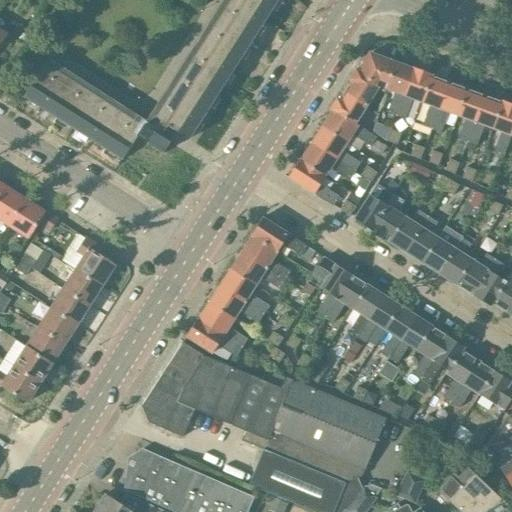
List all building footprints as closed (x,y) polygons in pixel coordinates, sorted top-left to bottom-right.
[(277,0),(229,0),(156,118),(190,140),(277,0)] [(14,38),(0,29),(0,45),(6,49),(14,38)] [(28,37),(22,33),(17,42),(22,45),(28,37)] [(371,53),(367,55),(357,71),(376,82),(374,85),(378,87),(376,89),(386,95),(388,90),(386,90),(396,62),(371,53)] [(46,62),(23,97),(123,160),(138,137),(164,154),(171,142),(46,62)] [(385,113),(395,116),(413,68),(396,62),(386,90),(393,92),(385,113)] [(413,67),(413,68),(395,116),(404,119),(411,99),(422,103),(432,76),(433,74),(413,67)] [(376,82),(357,71),(356,69),(349,80),(350,81),(345,91),(366,104),(376,89),(378,87),(374,85),(376,82)] [(449,82),(432,76),(422,103),(428,106),(421,126),(432,130),(449,82)] [(467,89),(449,82),(432,130),(440,133),(448,113),(457,116),(467,89)] [(456,139),(467,143),(485,95),(467,89),(457,116),(464,119),(456,139)] [(354,124),(366,104),(345,91),(338,100),(337,99),(330,110),(331,111),(353,124),(354,124)] [(502,101),(485,95),(467,143),(475,146),(483,126),(491,129),(502,101)] [(503,156),(510,136),(511,130),(511,103),(502,100),(502,101),(491,129),(499,132),(492,152),(503,156)] [(331,111),(321,127),(346,143),(351,135),(370,147),(376,138),(354,124),(353,124),(331,111)] [(376,122),(373,131),(386,141),(391,129),(391,128),(376,122)] [(321,127),(311,144),(354,172),(360,163),(341,151),(346,143),(321,127)] [(391,129),(386,141),(396,144),(400,132),(391,129)] [(381,155),(386,146),(377,140),(371,149),(381,155)] [(411,155),(420,159),(425,147),(415,143),(411,155)] [(311,144),(301,159),(326,176),(330,169),(348,181),(354,172),(311,144)] [(433,150),(428,162),(438,165),(442,154),(433,150)] [(460,162),(449,158),(444,170),(454,175),(460,162)] [(326,176),(301,159),(299,159),(287,177),(333,206),(339,197),(320,185),(326,176)] [(431,170),(412,162),(408,171),(426,179),(431,170)] [(376,172),(367,166),(361,175),(371,181),(376,172)] [(467,167),(462,178),(471,182),(476,171),(467,167)] [(486,171),(481,183),(491,186),(492,183),(495,174),(486,171)] [(441,174),(435,185),(444,190),(450,179),(441,174)] [(356,185),(365,191),(371,181),(361,176),(356,185)] [(450,179),(444,190),(453,195),(459,184),(450,179)] [(0,196),(0,219),(10,226),(27,199),(6,186),(0,196)] [(381,202),(370,195),(354,219),(372,230),(395,195),(384,188),(381,194),(383,199),(381,202)] [(470,204),(480,208),(486,195),(476,191),(470,204)] [(395,195),(372,230),(389,241),(404,216),(394,210),(395,207),(401,207),(405,201),(395,195)] [(46,211),(27,199),(10,226),(29,237),(46,211)] [(489,211),(499,215),(503,204),(494,200),(489,211)] [(349,216),(355,208),(345,203),(340,211),(349,216)] [(404,216),(389,241),(405,252),(429,217),(418,210),(415,215),(417,220),(415,223),(404,216)] [(50,215),(42,227),(50,232),(57,220),(50,215)] [(262,217),(251,235),(252,236),(278,252),(283,243),(302,255),(309,260),(315,251),(308,246),(262,217)] [(429,217),(405,252),(422,263),(438,238),(427,231),(429,228),(435,228),(438,223),(429,217)] [(438,238),(422,263),(439,273),(462,238),(463,237),(446,226),(438,238)] [(252,236),(242,252),(286,280),(291,271),(273,259),(278,252),(252,236)] [(71,247),(63,260),(75,268),(102,285),(116,263),(102,255),(105,250),(85,237),(76,251),(71,247)] [(462,238),(439,273),(456,284),(472,259),(461,253),(463,250),(468,250),(472,244),(462,238)] [(8,254),(15,259),(22,247),(15,243),(8,254)] [(231,269),(256,285),(261,277),(280,289),(286,280),(242,252),(231,269)] [(31,268),(36,260),(25,253),(20,261),(31,268)] [(472,259),(456,284),(472,295),(496,260),(486,253),(482,259),(484,263),(483,266),(472,259)] [(325,316),(352,275),(324,257),(312,275),(323,282),(320,287),(328,293),(316,311),(325,316)] [(496,260),(472,295),(490,306),(492,303),(508,278),(507,278),(505,281),(495,274),(497,271),(502,271),(505,266),(496,260)] [(31,268),(20,261),(15,268),(27,275),(31,268)] [(75,268),(63,287),(90,304),(102,285),(75,268)] [(231,269),(220,286),(264,314),(270,305),(251,293),(256,285),(231,269)] [(353,309),(368,285),(352,275),(325,316),(333,322),(345,304),(353,309)] [(508,313),(511,307),(511,280),(508,278),(492,303),(508,313)] [(314,288),(307,284),(303,291),(310,295),(314,288)] [(357,337),(384,295),(368,285),(353,309),(360,314),(348,331),(357,337)] [(210,302),(235,318),(240,311),(258,323),(264,314),(220,286),(210,302)] [(51,307),(78,324),(90,304),(63,287),(51,307)] [(0,302),(6,307),(11,299),(0,292),(0,302)] [(374,345),(385,329),(400,305),(384,295),(357,337),(365,342),(366,340),(374,345)] [(210,302),(199,318),(243,347),(248,338),(230,326),(235,318),(210,302)] [(389,357),(416,315),(400,305),(385,329),(392,334),(380,352),(389,357)] [(51,307),(39,325),(66,343),(78,324),(51,307)] [(284,314),(279,323),(288,329),(293,320),(284,314)] [(416,350),(432,325),(416,315),(389,357),(397,363),(409,345),(416,350)] [(243,347),(199,318),(198,317),(186,336),(213,353),(218,344),(237,356),(243,347)] [(39,325),(26,345),(53,362),(66,343),(39,325)] [(424,354),(412,372),(421,378),(448,336),(432,325),(416,350),(424,354)] [(278,346),(284,336),(276,331),(270,341),(278,346)] [(294,352),(301,342),(291,336),(285,346),(294,352)] [(463,350),(465,346),(448,336),(421,378),(429,383),(440,365),(448,371),(463,350)] [(385,418),(286,377),(280,387),(268,382),(204,356),(182,342),(141,406),(148,423),(184,438),(195,411),(245,431),(241,441),(262,449),(248,484),(314,511),(342,511),(345,509),(346,509),(354,498),(362,488),(362,487),(358,478),(361,477),(385,418)] [(14,364),(41,381),(53,362),(26,345),(14,364)] [(267,356),(279,364),(285,355),(273,347),(267,356)] [(451,402),(478,360),(463,350),(448,371),(447,373),(454,378),(442,396),(451,402)] [(297,362),(306,368),(313,358),(303,352),(297,362)] [(394,380),(403,368),(389,358),(381,371),(394,380)] [(494,370),(478,360),(451,402),(459,407),(471,389),(479,394),(494,370)] [(0,384),(28,402),(41,381),(14,364),(7,376),(0,371),(0,384)] [(316,366),(308,377),(317,383),(325,371),(316,366)] [(280,387),(286,377),(277,370),(268,382),(280,387)] [(496,404),(504,409),(511,396),(511,384),(510,383),(511,381),(494,370),(479,394),(495,405),(496,404)] [(343,393),(349,381),(340,376),(334,388),(343,393)] [(357,386),(352,397),(362,401),(367,390),(357,386)] [(362,401),(373,405),(376,399),(373,392),(367,390),(362,401)] [(378,409),(396,417),(402,408),(385,398),(378,409)] [(398,415),(407,420),(414,409),(405,403),(398,415)] [(511,413),(510,415),(507,417),(481,459),(491,464),(500,467),(505,475),(504,475),(511,487),(511,413)] [(437,418),(428,415),(423,427),(432,431),(437,418)] [(432,431),(441,435),(446,422),(437,418),(432,431)] [(467,445),(474,434),(462,427),(455,437),(467,445)] [(478,430),(471,440),(480,446),(487,436),(478,430)] [(141,449),(124,490),(175,511),(248,511),(254,497),(141,449)] [(429,463),(424,474),(437,479),(439,480),(444,469),(429,463)] [(454,471),(450,475),(489,511),(497,511),(498,511),(497,511),(502,511),(505,510),(505,508),(508,505),(468,467),(459,476),(454,471)] [(415,504),(426,480),(407,471),(395,495),(415,504)] [(489,511),(450,475),(449,474),(440,483),(438,486),(439,489),(440,491),(461,511),(489,511)] [(362,488),(354,498),(368,509),(376,499),(375,498),(381,489),(371,485),(362,488)] [(105,494),(93,511),(154,511),(156,507),(125,494),(119,503),(105,494)] [(354,498),(346,509),(349,511),(366,511),(368,509),(354,498)]
